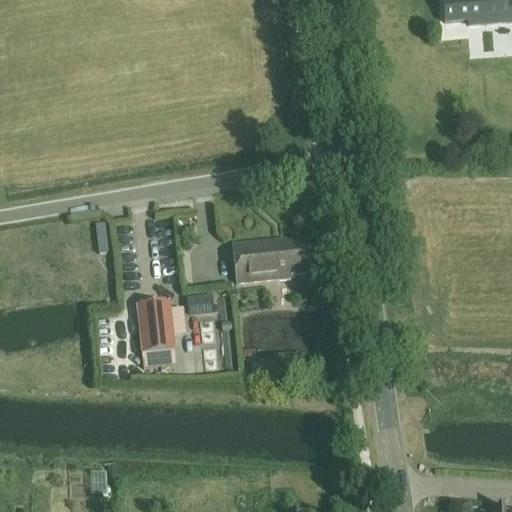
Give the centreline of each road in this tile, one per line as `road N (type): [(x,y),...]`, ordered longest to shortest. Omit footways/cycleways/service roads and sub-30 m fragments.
road 1 (unclassified): [(0,216),(348,158)]
road 2 (tertiary): [(397,486),(348,158)]
road 3 (tertiary): [(348,158),(324,0)]
